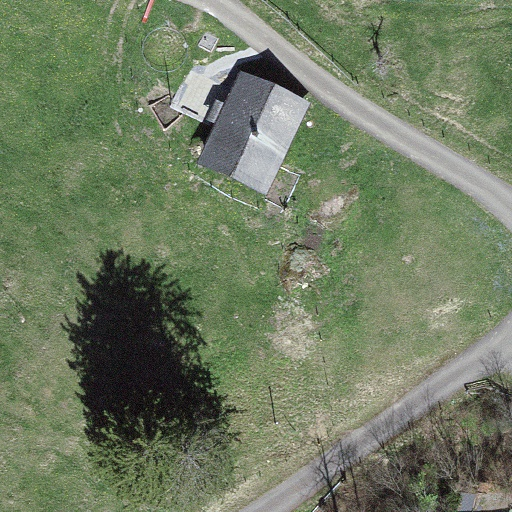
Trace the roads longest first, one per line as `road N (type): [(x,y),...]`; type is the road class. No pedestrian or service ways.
road 1 (track): [(201,0),(298,73),(511,208)]
road 2 (track): [(511,343),(488,373),(280,511)]
